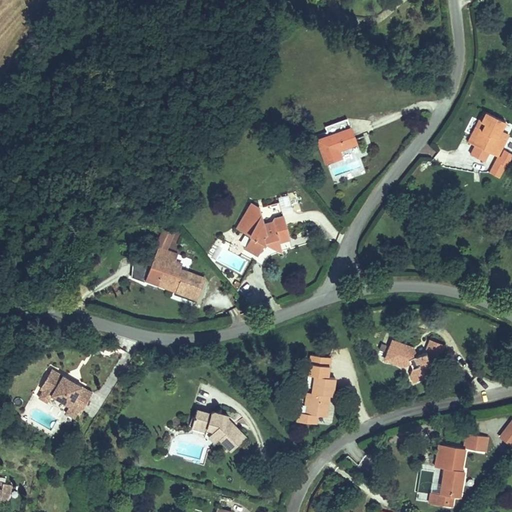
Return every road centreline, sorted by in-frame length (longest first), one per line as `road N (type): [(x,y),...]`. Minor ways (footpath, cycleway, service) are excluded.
road 1 (residential): [(329,296),(250,327),(191,339),(147,337),(50,312),(0,324)]
road 2 (residential): [(343,250),(444,108),(456,71),(454,0)]
road 3 (residential): [(511,390),(404,412),(356,432),(323,456),(293,511)]
road 4 (track): [(123,0),(0,123)]
road 5 (residential): [(511,315),(442,290),(371,287)]
